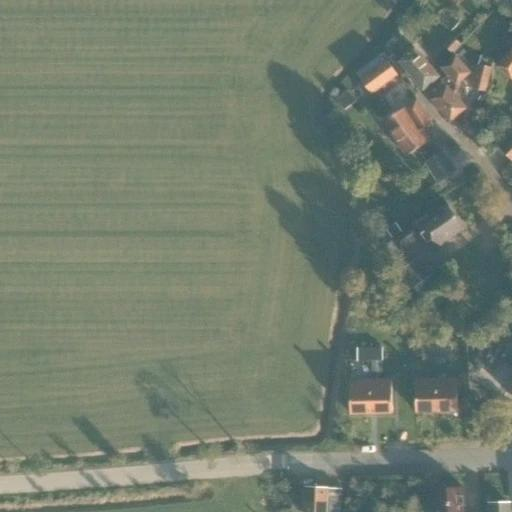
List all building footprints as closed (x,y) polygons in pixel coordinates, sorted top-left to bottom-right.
[(506,45),(511,36),(511,31),(509,29),(501,41),(506,45)] [(424,90),(440,76),(415,48),(399,61),(424,90)] [(511,48),(497,66),(511,78),(511,48)] [(466,108),(454,93),(456,85),(471,72),(456,54),(441,67),(447,74),(426,93),(450,121),(466,108)] [(372,93),(397,74),(387,60),(362,80),(372,93)] [(478,64),(472,88),(486,91),(492,68),(478,64)] [(357,101),(348,88),(336,97),(345,110),(357,101)] [(423,128),(432,122),(417,99),(384,121),(407,155),(431,140),(423,128)] [(511,124),(495,144),(511,159),(511,124)] [(442,151),(425,162),(438,182),(455,171),(442,151)] [(432,251),(465,228),(448,203),(430,216),(428,214),(403,231),(396,221),(386,228),(401,249),(421,235),(432,251)] [(437,286),(430,276),(432,274),(419,256),(394,274),(413,302),(437,286)] [(495,342),(489,353),(500,359),(506,348),(495,342)] [(424,346),(424,359),(448,358),(448,346),(424,346)] [(358,360),(370,360),(370,347),(358,348),(358,360)] [(382,347),(370,347),(370,360),(382,360),(382,347)] [(495,370),(500,359),(489,353),(480,349),(474,361),(478,363),(475,369),(479,371),(483,364),(483,365),(495,370)] [(417,412),(458,411),(458,377),(416,378),(417,412)] [(351,413),(372,413),(371,379),(350,380),(351,413)] [(392,379),(371,379),(372,413),(393,412),(392,379)] [(463,511),(463,487),(448,487),(447,485),(439,486),(438,488),(434,488),(434,511),(463,511)] [(305,511),(340,511),(342,488),(326,488),(306,487),(305,511)] [(488,502),(488,511),(508,511),(508,502),(488,502)]
